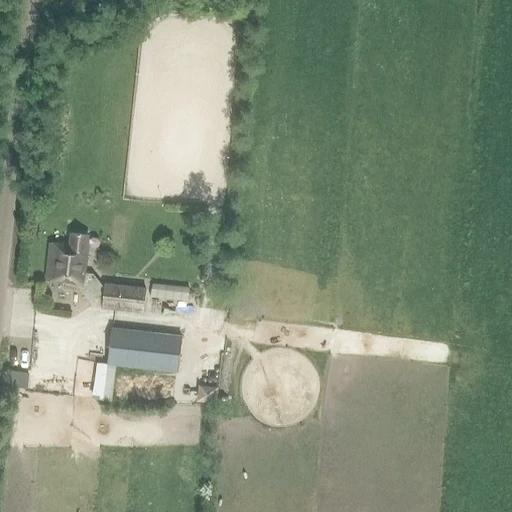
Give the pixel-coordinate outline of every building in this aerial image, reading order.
[(143,312),(145,289),(105,285),(105,288),(93,275),(84,274),(88,236),(70,234),(69,246),(50,245),(46,282),(68,284),(67,291),(81,292),(93,307),(143,312)] [(152,282),(151,297),(187,300),(188,285),(152,282)] [(181,335),(110,327),(106,364),(177,372),(181,335)] [(77,388),(91,388),(92,359),(79,358),(77,388)] [(196,384),(195,400),(216,401),(216,385),(196,384)]
